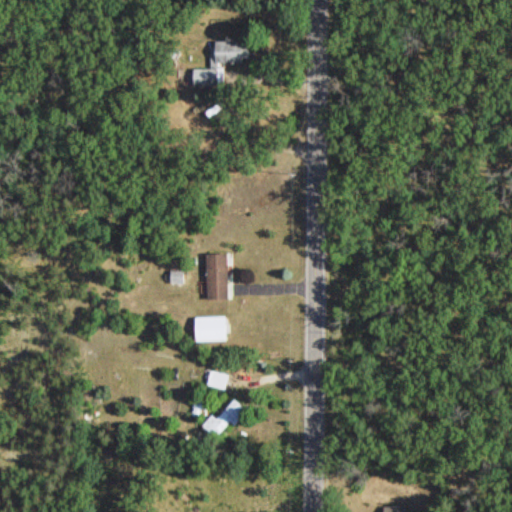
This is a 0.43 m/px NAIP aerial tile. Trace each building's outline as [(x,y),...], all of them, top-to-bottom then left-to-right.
[(223,86),(223,61),(244,62),(244,39),(211,38),(211,68),(191,67),(190,85),(223,86)] [(225,298),(225,253),(204,253),(204,298),(225,298)] [(192,316),(192,340),(230,340),(230,316),(192,316)] [(230,375),(209,369),(205,384),(225,389),(230,375)] [(234,425),(248,410),(233,395),(203,427),(214,438),(231,421),(234,425)] [(205,400),(198,398),(195,409),(202,411),(205,400)]
